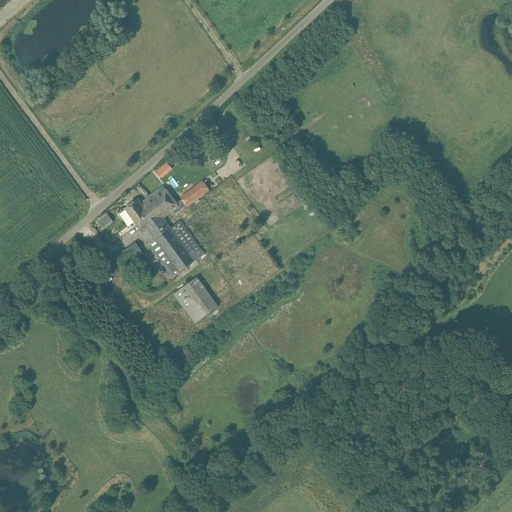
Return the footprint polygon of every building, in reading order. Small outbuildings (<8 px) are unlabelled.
[(155,171),(162,178),(173,168),(166,161),(155,171)] [(287,183),(293,193),(299,189),(292,179),(287,183)] [(187,207),(209,191),(201,182),(180,198),(182,200),(187,207)] [(163,187),(150,197),(165,216),(172,211),(175,216),(187,207),(182,200),(176,204),(163,187)] [(300,188),(299,189),(293,193),(300,204),(307,199),(300,188)] [(165,216),(150,197),(141,204),(138,199),(125,208),(126,209),(119,214),(128,226),(135,221),(143,232),(147,229),(155,239),(149,244),(173,277),(205,254),(180,221),(170,229),(162,218),(165,216)] [(107,213),(94,221),(99,230),(112,222),(107,213)] [(148,248),(141,239),(115,257),(123,267),(148,248)] [(216,306),(197,278),(175,295),(195,322),(216,306)]
